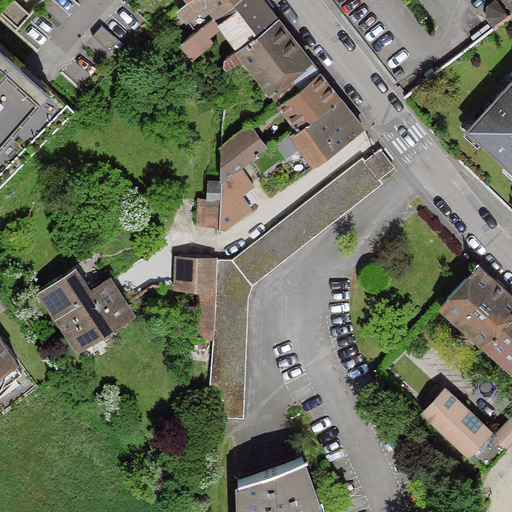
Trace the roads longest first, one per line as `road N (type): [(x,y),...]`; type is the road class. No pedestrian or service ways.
road 1 (tertiary): [(298,0),(511,256)]
road 2 (unknown): [(400,126),(228,252),(184,251),(149,273)]
